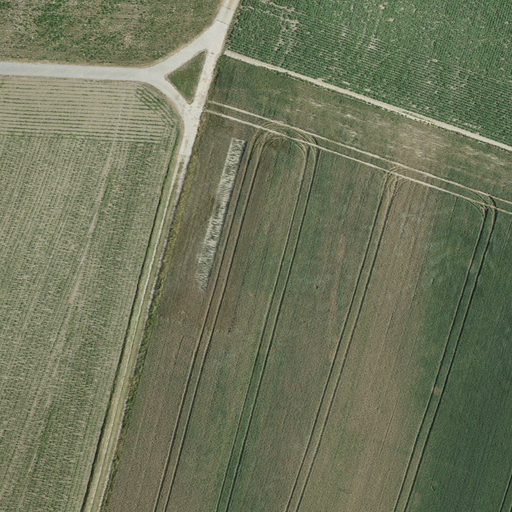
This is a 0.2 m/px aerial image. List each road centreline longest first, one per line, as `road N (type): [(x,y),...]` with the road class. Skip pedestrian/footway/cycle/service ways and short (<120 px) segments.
road 1 (track): [(91,511),(222,23)]
road 2 (track): [(0,69),(154,75),(193,123)]
